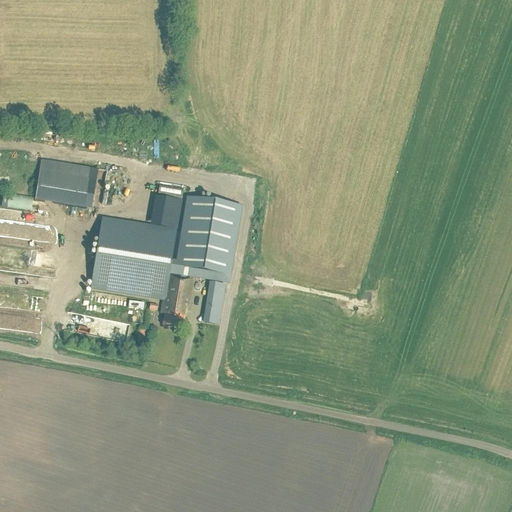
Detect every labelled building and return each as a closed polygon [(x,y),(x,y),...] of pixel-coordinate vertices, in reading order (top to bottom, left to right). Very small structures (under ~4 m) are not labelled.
[(39,173),(34,202),(84,210),(89,181),(39,173)] [(103,223),(93,288),(164,300),(161,315),(165,316),(163,327),(183,331),(186,311),(190,311),(195,280),(169,276),(169,274),(227,283),(240,207),(188,199),(178,263),(171,262),(172,254),(176,234),(168,232),(150,230),(103,223)] [(27,211),(27,201),(2,200),(2,209),(27,211)] [(0,233),(25,237),(26,229),(0,225),(0,233)] [(25,256),(26,249),(0,245),(0,260),(11,262),(12,255),(25,256)] [(209,284),(204,316),(219,318),(224,287),(209,284)] [(140,329),(136,348),(144,350),(147,331),(140,329)]
